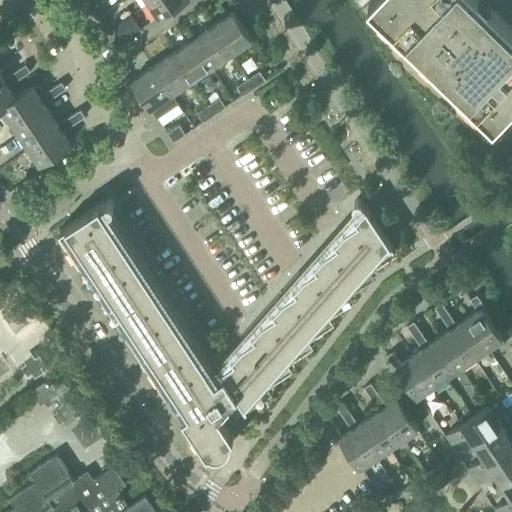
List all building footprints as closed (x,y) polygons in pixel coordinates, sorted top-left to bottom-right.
[(151,0),(150,1),(160,15),(181,0),(151,0)] [(370,0),(371,1),(496,122),(511,104),(511,23),(488,0),(370,0)] [(213,24),(232,52),(253,38),(234,10),(213,24)] [(126,18),(115,26),(124,38),(134,31),(126,18)] [(232,52),(213,24),(193,37),(212,65),(232,52)] [(0,39),(0,47),(1,49),(12,41),(7,34),(0,39)] [(212,65),(193,37),(173,50),(192,78),(212,65)] [(192,78),(173,50),(153,64),(172,92),(172,91),(192,78)] [(15,70),(20,76),(31,69),(26,62),(15,70)] [(133,78),(151,105),(158,115),(179,101),(172,91),(172,92),(153,64),(133,78)] [(249,77),(255,86),(266,78),(260,69),(249,77)] [(20,76),(15,70),(4,77),(7,81),(0,85),(0,106),(1,105),(1,104),(15,94),(9,84),(20,76)] [(255,86),(249,77),(238,85),(244,93),(255,86)] [(51,87),(55,94),(66,86),(62,79),(51,87)] [(32,83),(15,94),(1,104),(1,105),(11,119),(42,98),(40,94),(32,83)] [(55,94),(51,87),(40,94),(42,98),(11,119),(20,133),(52,112),(44,101),(55,94)] [(281,102),(275,92),(265,98),(271,108),(281,102)] [(209,104),(215,113),(226,105),(220,96),(209,104)] [(215,113),(209,104),(198,111),(204,120),(215,113)] [(70,115),(74,122),(85,114),(81,107),(70,115)] [(52,112),(20,133),(30,147),(61,126),(58,122),(52,112)] [(74,122),(70,115),(58,122),(61,126),(30,147),(39,162),(71,140),(63,129),(74,122)] [(174,140),(186,132),(180,123),(168,131),(174,140)] [(364,199),(362,200),(361,199),(359,199),(357,199),(356,199),(355,200),(354,201),(354,202),(354,203),(354,204),(354,206),(355,207),(227,352),(224,348),(211,357),(112,208),(113,207),(114,206),(114,205),(114,204),(114,203),(114,202),(114,201),(112,200),(112,199),(110,199),(108,199),(107,199),(105,198),(61,227),(208,451),(211,450),(214,451),(217,452),(220,452),(223,451),(226,449),(228,447),(230,445),(232,442),(232,439),(232,436),(235,434),(229,426),(246,406),(274,389),(269,382),(294,365),(290,359),(315,342),(311,336),(336,319),(331,312),(356,296),(352,289),(377,273),(372,266),(397,249),(364,199)] [(468,316),(489,347),(503,337),(483,307),(485,305),(477,293),(471,298),(478,309),(468,316)] [(443,317),(450,312),(442,301),(435,306),(443,317)] [(450,312),(443,317),(450,328),(454,325),(475,356),(489,347),(468,316),(457,323),(450,312)] [(415,335),(422,331),(414,320),(407,324),(415,335)] [(439,335),(461,366),(475,356),(454,325),(450,328),(439,335)] [(422,331),(415,335),(422,346),(425,344),(446,376),(461,366),(439,335),(429,342),(422,331)] [(411,354),(432,385),(446,376),(425,344),(422,346),(411,354)] [(432,385),(411,354),(401,361),(394,350),(387,354),(395,366),(397,364),(418,395),(432,385)] [(46,362),(44,358),(40,353),(22,365),(28,374),(32,371),(35,376),(44,369),(42,365),(46,362)] [(77,391),(74,386),(71,381),(67,384),(64,380),(56,386),(52,381),(48,384),(45,380),(36,386),(39,391),(35,394),(41,403),(45,400),(48,404),(57,398),(59,402),(55,405),(58,410),(54,413),(59,421),(63,419),(66,423),(76,417),(74,412),(78,410),(72,400),(76,398),(73,394),(77,391)] [(372,397),(379,392),(371,381),(364,386),(372,397)] [(379,392),(372,397),(379,408),(383,405),(404,437),(419,427),(397,396),(386,403),(379,392)] [(344,416),(351,411),(343,400),(336,405),(344,416)] [(476,444),(503,425),(489,404),(447,433),(453,442),(468,432),(476,444)] [(369,415),(390,446),(404,437),(383,405),(379,408),(369,415)] [(390,446),(369,415),(358,422),(351,411),(344,416),(351,427),(354,425),(375,456),(390,446)] [(361,466),(375,456),(354,425),(351,427),(340,434),(361,466)] [(474,474),(511,448),(511,438),(503,425),(476,444),(484,456),(469,466),(474,474)] [(503,484),(511,477),(511,448),(474,474),(479,481),(494,471),(503,484)] [(158,511),(146,492),(128,504),(117,488),(126,482),(114,464),(88,481),(82,473),(74,478),(57,453),(30,471),(36,479),(10,496),(16,505),(4,511),(158,511)] [(500,511),(503,511),(511,506),(511,477),(503,484),(511,496),(496,506),(500,511)]
